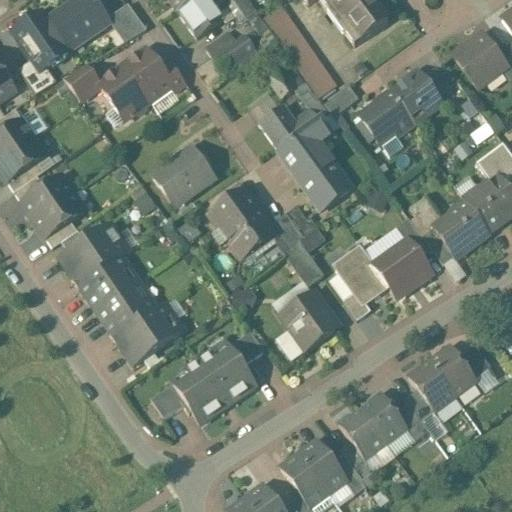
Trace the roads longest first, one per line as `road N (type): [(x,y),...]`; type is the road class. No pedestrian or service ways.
road 1 (residential): [(478,295),(178,489)]
road 2 (residential): [(0,229),(178,489)]
road 3 (residential): [(369,86),(489,0)]
